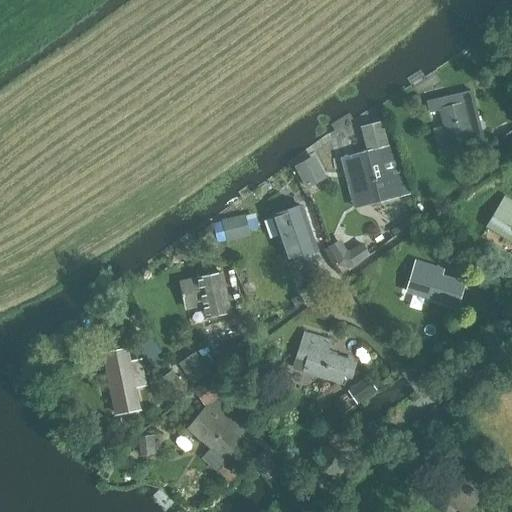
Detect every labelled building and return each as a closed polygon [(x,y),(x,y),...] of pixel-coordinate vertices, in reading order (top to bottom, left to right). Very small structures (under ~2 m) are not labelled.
[(474,150),(471,140),(483,137),(472,89),(425,100),(429,114),(440,111),(443,123),(432,126),(440,158),(474,150)] [(403,175),(395,144),(388,145),(381,121),(359,127),(365,151),(342,157),(346,173),(358,170),(367,205),(403,196),(398,176),(403,175)] [(511,150),(511,148),(511,128),(501,137),(511,150)] [(327,176),(315,156),(296,167),(309,188),(327,176)] [(511,243),(511,199),(504,195),(485,227),(511,243)] [(304,206),(273,215),(287,261),(318,252),(304,206)] [(407,219),(411,225),(427,212),(423,207),(407,219)] [(327,247),(338,264),(344,273),(369,256),(360,243),(348,252),(339,239),(327,247)] [(458,308),(465,283),(442,276),(444,269),(415,260),(405,292),(458,308)] [(222,270),(179,280),(185,310),(202,307),(204,317),(231,311),(222,270)] [(351,379),(357,361),(328,352),(332,339),(304,331),(295,359),(305,361),(302,372),(341,384),(343,377),(351,379)] [(115,415),(127,413),(140,410),(128,347),(102,352),(115,415)] [(193,382),(208,371),(195,354),(180,365),(193,382)] [(211,402),(187,429),(225,463),(249,436),(211,402)] [(140,454),(154,453),(152,435),(138,437),(140,454)] [(275,466),(269,458),(265,452),(251,461),(256,467),(262,475),(265,473),(274,466),(275,466)] [(460,511),(468,511),(482,496),(451,470),(434,490),(460,511)]
